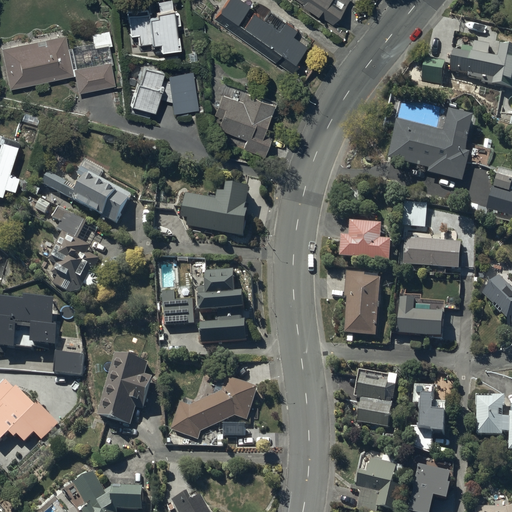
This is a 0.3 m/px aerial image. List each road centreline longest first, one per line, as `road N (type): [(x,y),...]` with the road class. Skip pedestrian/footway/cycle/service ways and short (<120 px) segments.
road 1 (residential): [(420,0),(313,147),(293,289),(301,353)]
road 2 (residential): [(301,353),(511,359)]
road 3 (residential): [(301,353),(309,458),(303,511)]
